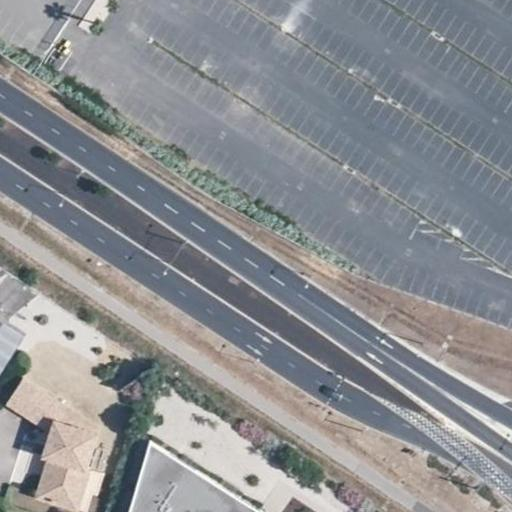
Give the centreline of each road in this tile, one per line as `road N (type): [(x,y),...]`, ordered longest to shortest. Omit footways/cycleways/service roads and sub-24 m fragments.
road 1 (primary): [(0,171),(349,402),(511,478)]
road 2 (primary): [(303,296),(0,93)]
road 3 (primary): [(511,451),(303,296)]
road 4 (primary): [(511,416),(303,296)]
